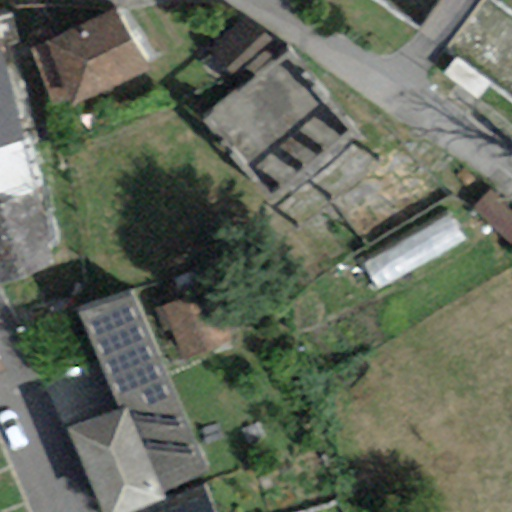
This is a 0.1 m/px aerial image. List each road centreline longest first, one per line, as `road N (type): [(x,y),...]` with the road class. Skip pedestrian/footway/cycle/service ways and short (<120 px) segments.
road 1 (residential): [(242,0),(393,94),(511,192)]
road 2 (residential): [(0,325),(80,511)]
